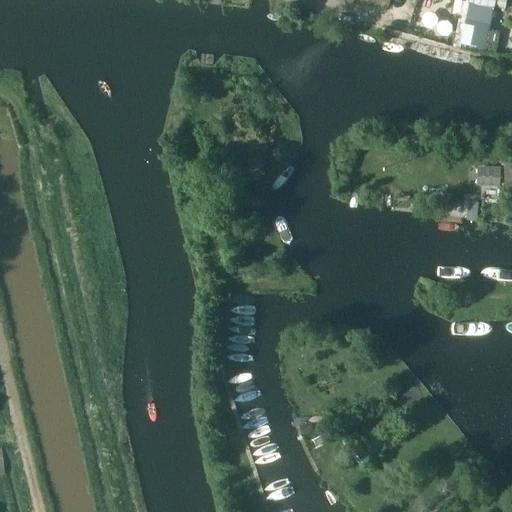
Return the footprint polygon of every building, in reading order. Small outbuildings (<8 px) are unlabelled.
[(507,0),(495,0),(494,8),(505,10),(507,0)] [(486,50),(494,8),(471,3),(462,45),(486,50)] [(496,54),(499,40),(500,32),(490,30),(490,31),(488,38),(486,49),(485,52),(496,54)] [(500,185),(500,166),(478,164),(477,184),(500,185)] [(477,222),(477,219),(479,203),(470,202),(468,217),(467,221),(477,222)] [(8,455),(0,455),(0,479),(8,479),(8,455)]
